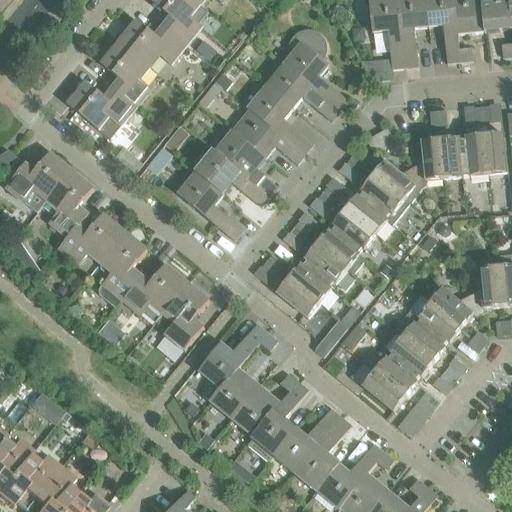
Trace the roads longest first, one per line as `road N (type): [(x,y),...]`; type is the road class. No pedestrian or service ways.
road 1 (residential): [(230,285),(24,114),(114,0)]
road 2 (residential): [(230,285),(381,89),(511,80)]
road 3 (residential): [(481,511),(307,375),(293,340),(230,285)]
